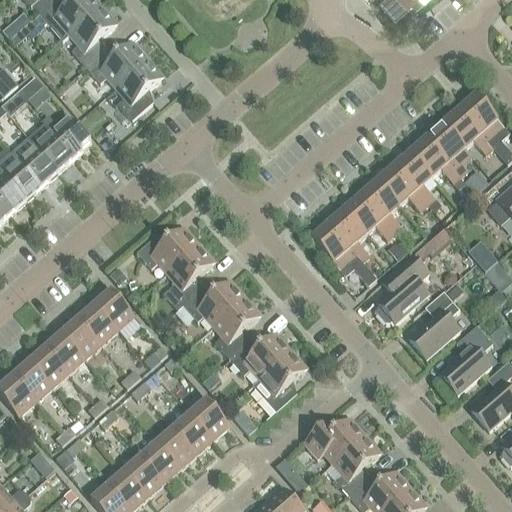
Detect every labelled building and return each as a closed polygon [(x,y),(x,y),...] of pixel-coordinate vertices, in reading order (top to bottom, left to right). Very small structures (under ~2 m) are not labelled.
[(20,0),(23,3),(31,11),(32,10),(40,19),(61,1),(60,0),(20,0)] [(61,1),(40,19),(49,29),(54,36),(63,46),(69,40),(100,14),(97,11),(97,6),(92,0),(79,0),(69,10),(61,1)] [(389,0),(405,18),(424,1),(423,0),(389,0)] [(72,56),(86,72),(107,54),(99,45),(115,32),(114,30),(116,28),(108,18),(102,17),(100,14),(69,40),(78,50),(72,56)] [(22,18),(2,36),(10,45),(30,28),(22,18)] [(30,28),(10,45),(15,51),(28,41),(31,44),(49,29),(40,19),(30,28)] [(107,83),(116,93),(146,67),(143,64),(143,59),(134,48),(132,51),(130,49),(115,63),(107,54),(86,72),(101,89),(107,83)] [(146,67),(116,93),(125,103),(118,109),(133,126),(154,107),(146,98),(161,85),(160,83),(163,81),(154,71),(149,70),(146,67)] [(35,81),(17,97),(26,107),(44,91),(35,81)] [(0,84),(0,97),(4,102),(10,96),(0,84)] [(26,107),(17,97),(2,110),(10,120),(26,107)] [(459,115),(493,153),(508,170),(511,166),(511,158),(502,147),(510,139),(498,125),(499,125),(477,100),(459,115)] [(459,115),(443,129),(465,154),(474,146),(486,160),(493,153),(459,115)] [(41,125),(43,127),(75,163),(92,148),(65,118),(56,125),(49,118),(41,125)] [(43,127),(27,141),(59,177),(75,163),(43,127)] [(443,129),(427,143),(461,182),(468,175),(466,173),(475,165),(465,154),(443,129)] [(27,141),(11,155),(42,191),(59,177),(27,141)] [(427,143),(410,157),(432,182),(441,175),(453,188),(461,182),(427,143)] [(0,164),(0,175),(2,179),(26,206),(42,191),(11,155),(0,164)] [(410,157),(394,171),(428,210),(435,204),(424,190),(432,182),(410,157)] [(394,171),(378,186),(400,211),(409,203),(421,217),(428,210),(394,171)] [(477,175),(465,186),(465,187),(475,198),(487,188),(487,187),(477,175)] [(2,179),(0,180),(0,208),(10,220),(26,206),(2,179)] [(461,182),(453,188),(457,193),(465,187),(461,182)] [(378,186),(361,200),(395,239),(402,233),(391,219),(400,211),(378,186)] [(502,229),(511,221),(511,222),(511,192),(497,205),(499,207),(489,215),(502,229)] [(361,200),(345,214),(367,240),(376,232),(388,245),(395,239),(361,200)] [(435,204),(428,210),(433,216),(441,209),(436,203),(435,204)] [(0,208),(0,228),(10,220),(0,208)] [(345,214),(329,228),(363,267),(370,261),(358,247),(367,240),(345,214)] [(363,267),(329,228),(311,243),(334,269),(346,282),(355,275),(369,291),(377,284),(363,267)] [(158,269),(167,279),(197,253),(194,249),(194,244),(185,234),(183,236),(182,235),(166,248),(158,239),(137,258),(152,274),(158,269)] [(389,254),(398,264),(403,260),(409,255),(400,244),(394,249),(389,254)] [(179,315),(184,311),(205,293),(197,284),(212,270),(211,269),(214,267),(205,256),(200,256),(197,253),(167,279),(176,289),(164,299),(179,315)] [(425,253),(417,260),(423,267),(431,260),(425,253)] [(498,254),(490,260),(496,267),(503,260),(498,254)] [(391,298),(378,309),(380,311),(377,313),(377,317),(386,327),(390,328),(393,326),(395,329),(429,300),(418,288),(428,279),(413,261),(382,288),(391,298)] [(118,273),(110,281),(119,291),(127,284),(118,273)] [(494,275),(487,281),(494,290),(501,284),(494,275)] [(449,280),(446,283),(446,288),(449,292),(454,291),(457,287),(457,283),(454,280),(449,280)] [(204,322),(213,332),(243,306),(240,302),(240,297),(232,287),(229,289),(228,288),(212,301),(205,293),(184,311),(198,327),(204,322)] [(458,290),(447,300),(454,308),(465,299),(458,290)] [(112,295),(95,310),(118,336),(135,322),(112,295)] [(450,324),(460,315),(454,308),(447,300),(444,297),(426,313),(434,323),(409,345),(427,365),(460,336),(450,324)] [(216,348),(230,364),(251,346),(243,337),(259,323),(257,322),(260,320),(251,310),(246,309),(243,306),(213,332),(222,342),(216,348)] [(95,310),(79,324),(102,351),(118,336),(95,310)] [(508,323),(511,319),(511,315),(509,312),(503,317),(508,323)] [(79,324),(62,338),(85,365),(102,351),(79,324)] [(440,380),(458,400),(491,371),(481,359),(493,349),(477,331),(457,349),(465,358),(440,380)] [(62,338),(46,353),(69,379),(85,365),(62,338)] [(250,375),(259,385),(289,359),(287,355),(287,350),(278,340),(275,342),(274,341),(259,355),(251,346),(230,364),(244,380),(250,375)] [(168,359),(161,352),(155,358),(161,365),(168,359)] [(46,353),(30,367),(53,393),(69,379),(46,353)] [(155,358),(145,367),(151,374),(161,365),(155,358)] [(259,385),(253,391),(262,401),(276,417),(298,399),(297,399),(289,390),(305,376),(304,375),(306,373),(297,363),(292,362),(289,359),(259,385)] [(172,364),(165,370),(171,377),(178,371),(172,364)] [(30,367),(13,381),(36,408),(53,393),(30,367)] [(472,416),(489,436),(511,416),(511,395),(505,388),(511,382),(511,371),(508,367),(488,385),(497,394),(472,416)] [(135,375),(128,381),(135,388),(141,382),(135,375)] [(36,408),(13,381),(0,392),(0,400),(19,422),(36,408)] [(135,388),(128,381),(121,387),(128,394),(135,388)] [(211,382),(203,388),(211,397),(218,390),(211,382)] [(145,387),(139,393),(145,400),(151,394),(145,387)] [(145,400),(139,393),(132,399),(138,406),(145,400)] [(102,404),(96,409),(102,417),(109,411),(102,404)] [(207,404),(190,419),(213,446),(230,431),(207,404)] [(102,417),(96,409),(89,415),(95,423),(102,417)] [(113,415),(106,421),(112,428),(119,423),(113,415)] [(190,419),(174,433),(197,460),(213,446),(190,419)] [(112,428),(106,421),(99,427),(105,434),(112,428)] [(324,459),(333,470),(363,443),(360,440),(360,435),(352,425),(349,427),(348,426),(332,439),(325,430),(303,448),(318,465),(324,459)] [(250,441),(255,437),(258,433),(254,428),(245,436),(247,438),(248,439),(250,441)] [(70,432),(63,438),(69,445),(76,439),(70,432)] [(174,433),(157,448),(181,474),(197,460),(174,433)] [(69,445),(63,438),(56,444),(62,451),(69,445)] [(335,485),(350,502),(371,483),(363,475),(379,461),(377,460),(380,458),(371,447),(366,447),(363,443),(333,470),(342,480),(335,485)] [(511,443),(503,452),(505,454),(502,456),(503,461),(510,470),(511,470),(511,443)] [(80,444),(73,450),(79,457),(86,451),(80,444)] [(157,448),(141,462),(164,488),(181,474),(157,448)] [(79,457),(73,450),(66,456),(73,463),(79,457)] [(31,466),(37,474),(46,466),(40,459),(31,466)] [(141,462),(125,476),(148,503),(164,488),(141,462)] [(125,476),(108,490),(127,511),(137,511),(148,503),(125,476)] [(391,511),(409,496),(407,493),(407,488),(398,478),(395,480),(394,479),(379,492),(371,483),(350,502),(358,511),(391,511)] [(38,480),(23,494),(25,496),(28,500),(43,486),(38,480)] [(300,482),(291,489),(300,499),(308,491),(300,482)] [(62,484),(53,493),(61,502),(71,494),(62,484)] [(127,511),(108,490),(91,505),(97,511),(127,511)] [(0,492),(0,511),(13,511),(28,500),(25,496),(18,496),(11,502),(2,491),(0,492)] [(300,511),(284,492),(267,507),(271,511),(300,511)] [(78,502),(71,495),(65,500),(71,508),(78,502)] [(422,511),(423,511),(425,509),(417,500),(412,500),(409,496),(391,511),(422,511)] [(13,511),(28,511),(31,510),(31,503),(28,500),(13,511)]
